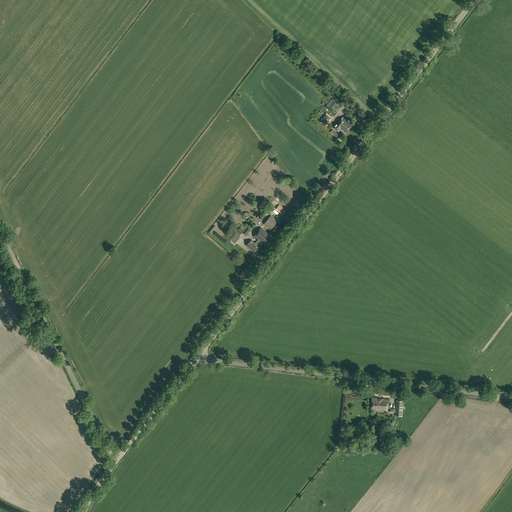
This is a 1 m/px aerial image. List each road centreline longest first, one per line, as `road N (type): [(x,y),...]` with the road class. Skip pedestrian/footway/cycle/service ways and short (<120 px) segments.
road 1 (unclassified): [(200,351),(477,0)]
road 2 (unclassified): [(511,395),(200,351)]
road 3 (unclassified): [(114,462),(0,223)]
road 4 (unclassified): [(114,462),(200,351)]
